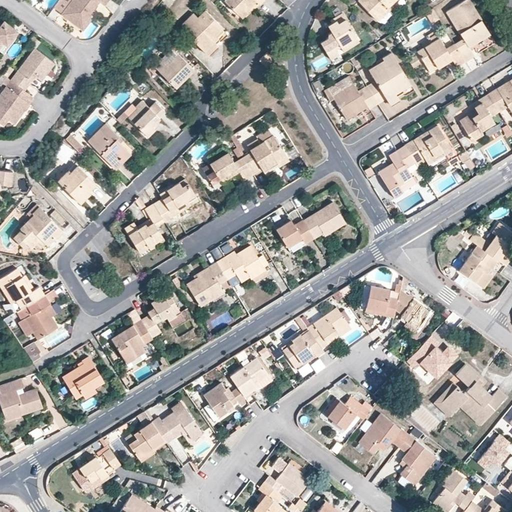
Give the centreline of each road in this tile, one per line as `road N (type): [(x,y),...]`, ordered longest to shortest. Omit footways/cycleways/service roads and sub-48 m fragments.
road 1 (residential): [(342,159),(100,307),(86,305),(62,263),(195,127),(202,101),(307,0)]
road 2 (residential): [(19,472),(393,242)]
road 3 (residential): [(342,159),(511,53)]
road 4 (residential): [(342,159),(296,68),(309,0)]
road 5 (residential): [(271,419),(392,511)]
road 6 (residential): [(393,242),(511,168)]
road 7 (residential): [(0,147),(27,143),(91,62)]
road 8 (residential): [(393,242),(432,285),(488,326)]
